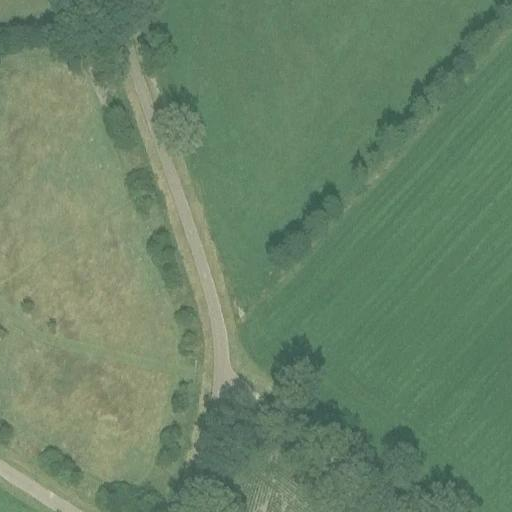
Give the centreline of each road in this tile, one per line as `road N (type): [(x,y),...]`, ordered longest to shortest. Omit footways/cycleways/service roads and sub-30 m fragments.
road 1 (track): [(223,372),(217,318),(107,0)]
road 2 (track): [(223,372),(396,511)]
road 3 (track): [(187,511),(223,372)]
